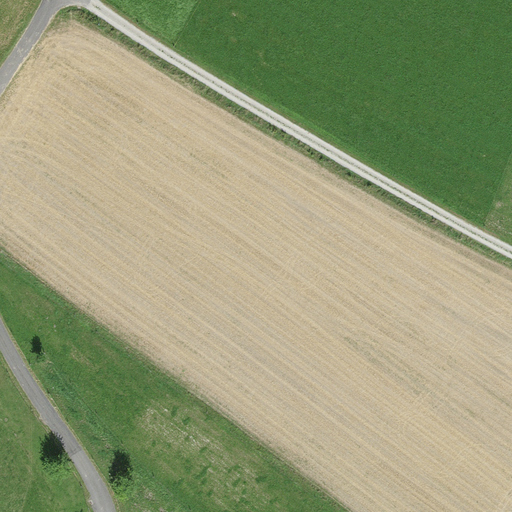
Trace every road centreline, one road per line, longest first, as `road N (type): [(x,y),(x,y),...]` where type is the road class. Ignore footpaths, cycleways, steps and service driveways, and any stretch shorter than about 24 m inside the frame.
road 1 (track): [(99,0),(196,69),(511,247)]
road 2 (residential): [(106,511),(84,457),(0,330)]
